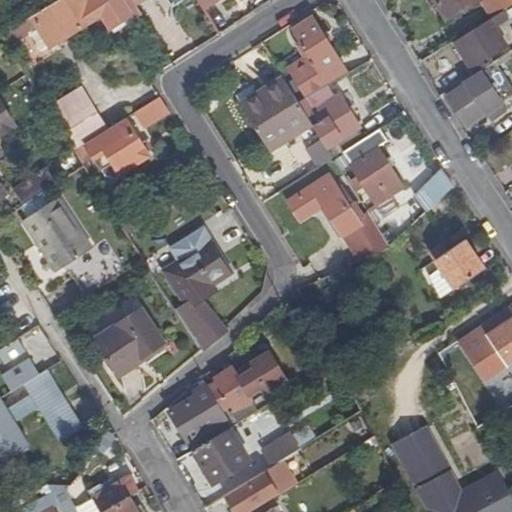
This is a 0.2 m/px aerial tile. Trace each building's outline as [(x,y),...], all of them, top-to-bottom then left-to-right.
[(63,0),(5,36),(13,48),(40,32),(51,49),(103,18),(114,36),(135,23),(120,0),(97,0),(94,3),(91,0),(63,0)] [(199,0),(207,11),(224,0),(199,0)] [(435,0),(449,22),(483,1),(482,0),(435,0)] [(502,16),(511,9),(511,0),(492,0),(489,2),(499,18),(502,16)] [(456,44),(476,77),(492,67),(483,54),(502,43),(498,35),(509,29),(502,16),(499,18),(456,44)] [(328,89),(352,74),(316,17),(294,31),(312,61),(294,71),(311,100),(328,89)] [(302,106),(286,81),(245,108),(271,152),(314,125),(302,106)] [(47,104),(79,153),(112,132),(80,82),(47,103),(47,104)] [(42,96),(34,83),(10,98),(18,110),(42,96)] [(483,100),(473,84),(451,98),(469,127),(487,116),(478,102),(483,100)] [(318,113),(336,102),(328,89),(311,100),(310,101),(318,113)] [(42,96),(18,110),(23,119),(47,104),(42,96)] [(314,125),(325,142),(329,150),(363,129),(343,97),(336,102),(318,113),(310,101),(302,106),(314,125)] [(163,99),(138,116),(147,131),(173,115),(163,99)] [(491,113),(483,100),(478,102),(487,116),(491,113)] [(79,153),(85,163),(96,157),(108,178),(116,181),(152,159),(130,121),(112,132),(79,153)] [(309,151),(321,169),(333,162),(330,156),(332,154),(329,150),(325,142),(309,151)] [(368,212),(375,223),(400,208),(393,198),(406,189),(381,149),(353,166),(378,206),(368,212)] [(18,192),(26,207),(58,187),(49,172),(18,192)] [(429,206),(453,184),(445,172),(422,195),(429,206)] [(304,222),(326,208),(357,259),(388,244),(375,223),(368,212),(361,216),(336,176),(292,204),(304,222)] [(67,267),(87,300),(120,279),(100,246),(94,250),(62,199),(26,222),(57,273),(67,267)] [(176,309),(201,348),(225,328),(207,304),(221,295),(216,287),(234,275),(205,226),(172,247),(180,261),(164,272),(184,302),(176,309)] [(435,264),(435,265),(454,293),(483,274),(464,245),(446,257),(440,249),(430,256),(435,264)] [(435,265),(425,272),(441,302),(454,293),(435,265)] [(459,346),(477,372),(485,384),(511,365),(511,316),(509,312),(462,344),(459,346)] [(165,347),(143,313),(97,341),(120,376),(138,365),(136,363),(165,347)] [(255,373),(238,383),(249,401),(265,391),(268,396),(286,386),(269,358),(252,368),(255,373)] [(41,377),(42,378),(51,392),(59,386),(51,373),(50,372),(41,377)] [(217,388),(208,393),(208,394),(221,414),(230,408),(234,415),(252,405),(249,401),(238,383),(232,372),(214,383),(217,388)] [(51,392),(42,378),(41,377),(6,400),(4,401),(13,415),(36,400),(51,392)] [(63,411),(72,406),(59,386),(51,392),(63,411)] [(49,421),(63,411),(51,392),(36,400),(49,421)] [(10,448),(26,438),(30,444),(31,443),(27,438),(13,415),(4,401),(0,395),(0,394),(0,461),(13,453),(10,448)] [(209,445),(229,433),(232,432),(221,414),(208,394),(199,400),(204,408),(192,415),(187,407),(170,417),(187,446),(203,437),(209,445)] [(199,400),(187,407),(192,415),(204,408),(199,400)] [(69,420),(77,415),(72,406),(63,411),(69,420)] [(54,429),(69,420),(63,411),(49,421),(54,429)] [(80,420),(77,415),(69,420),(72,425),(80,420)] [(54,429),(57,433),(72,425),(69,420),(54,429)] [(72,425),(78,435),(86,430),(80,420),(72,425)] [(63,443),(78,435),(72,425),(57,433),(63,443)] [(209,445),(193,455),(214,491),(250,468),(229,433),(209,445)] [(450,480),(426,436),(397,451),(419,496),(450,480)] [(187,446),(193,455),(209,445),(203,437),(187,446)] [(38,455),(31,443),(30,444),(26,438),(10,448),(13,453),(0,461),(8,474),(38,455)] [(264,455),(274,470),(291,460),(299,456),(289,440),(264,455)] [(274,470),(224,501),(231,511),(246,511),(247,511),(274,495),(267,484),(295,467),(291,460),(274,470)] [(500,480),(505,490),(511,502),(511,465),(498,476),(500,480)] [(505,511),(491,485),(460,501),(450,480),(419,496),(427,511),(505,511)] [(491,485),(505,511),(511,511),(511,502),(505,490),(500,480),(491,485)] [(113,511),(128,503),(137,497),(128,481),(116,488),(103,496),(100,490),(88,497),(92,504),(78,511),(71,511),(61,492),(45,492),(55,511),(113,511)] [(103,496),(116,488),(113,483),(100,490),(103,496)] [(258,511),(277,501),(274,495),(247,511),(258,511)] [(132,511),(128,503),(113,511),(132,511)]
